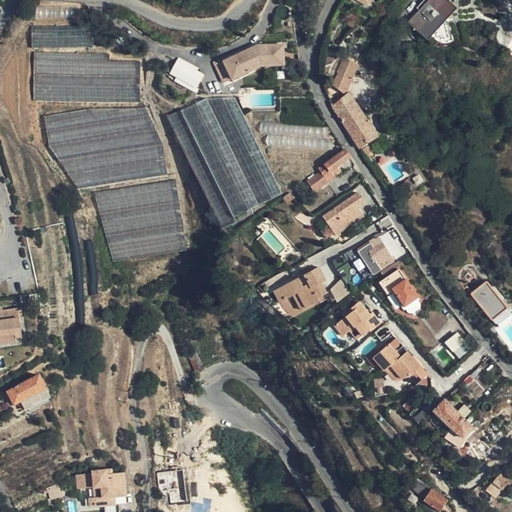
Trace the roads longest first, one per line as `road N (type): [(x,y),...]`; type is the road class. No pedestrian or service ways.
road 1 (tertiary): [(322,511),(277,443),(211,398),(213,378),(228,373),(261,387),(351,511)]
road 2 (tertiary): [(511,370),(469,324),(395,215),(319,97),(312,64)]
road 3 (residential): [(125,0),(199,24),(227,20),(248,0)]
